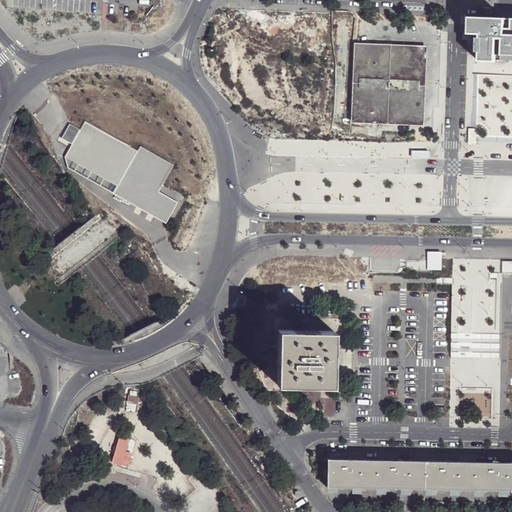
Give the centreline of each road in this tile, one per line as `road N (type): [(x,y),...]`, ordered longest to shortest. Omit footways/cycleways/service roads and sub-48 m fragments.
road 1 (motorway): [(0,37),(84,107),(155,147),(236,178),(360,212),(511,231)]
road 2 (motorway): [(511,193),(358,172),(234,140),(93,73),(0,0)]
road 3 (tertiary): [(227,262),(278,238),(511,241)]
road 4 (tertiary): [(451,220),(270,216),(242,203),(231,186)]
road 5 (residential): [(511,431),(316,432),(284,448)]
road 6 (residential): [(451,220),(457,0)]
road 7 (unclassified): [(163,511),(127,491),(102,489),(52,511)]
